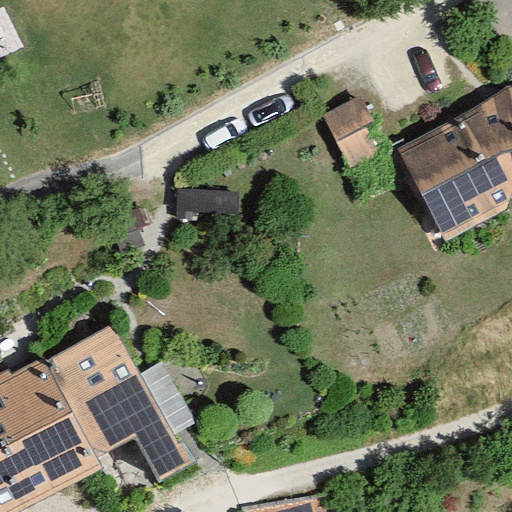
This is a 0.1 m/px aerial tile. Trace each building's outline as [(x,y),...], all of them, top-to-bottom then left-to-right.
[(511,217),(511,96),(406,150),(460,244),(511,217)] [(389,151),(365,109),(342,123),(365,164),(389,151)] [(179,189),(177,221),(193,222),(194,212),(239,215),(241,192),(179,189)] [(23,373),(0,384),(0,511),(52,511),(184,444),(121,322),(23,373)] [(249,508),(249,511),(321,511),(315,490),(249,508)]
